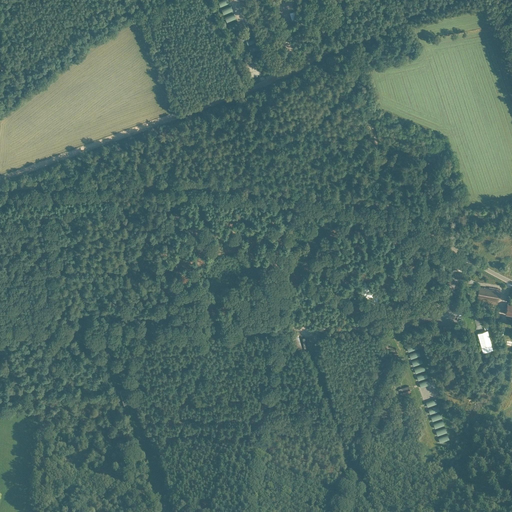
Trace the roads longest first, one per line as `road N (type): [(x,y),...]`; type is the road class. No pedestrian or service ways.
road 1 (unclassified): [(511,285),(390,208),(216,189),(0,191)]
road 2 (track): [(461,0),(274,80),(0,181)]
road 3 (track): [(0,330),(306,331),(425,321)]
road 4 (track): [(442,511),(504,379),(501,298)]
road 5 (track): [(306,331),(369,511)]
